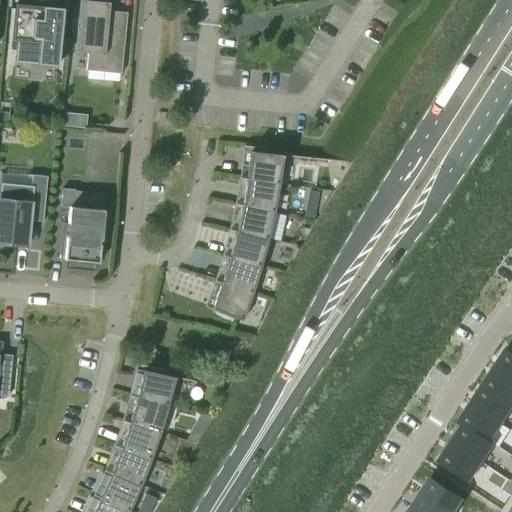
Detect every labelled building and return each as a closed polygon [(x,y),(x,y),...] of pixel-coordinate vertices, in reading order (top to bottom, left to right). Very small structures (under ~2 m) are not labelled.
[(109,2),(83,0),(82,0),(77,52),(87,53),(86,70),(120,73),(126,12),(125,12),(124,17),(107,15),(109,2)] [(34,5),(15,3),(11,41),(17,41),(15,61),(57,65),(58,57),(60,37),(62,8),(42,6),(42,11),(33,10),(34,5)] [(65,57),(66,37),(60,37),(58,57),(65,57)] [(281,170),(283,155),(269,154),(270,150),(251,147),(249,163),(247,179),(279,183),(281,170)] [(0,243),(28,247),(30,220),(42,221),(46,176),(27,174),(27,176),(31,176),(30,186),(0,183),(1,172),(0,171),(0,243)] [(244,192),(242,205),(274,211),(277,197),(279,183),(247,179),(244,192)] [(103,210),(73,207),(74,190),(62,189),(60,206),(69,207),(64,259),(67,260),(68,257),(95,259),(95,262),(98,263),(100,240),(105,240),(107,215),(103,215),(103,210)] [(318,192),(308,190),(306,200),(316,201),(318,192)] [(239,218),(236,231),(268,239),(271,225),(274,211),(242,205),(239,218)] [(310,206),(308,228),(318,229),(320,207),(310,206)] [(275,229),(273,256),(284,257),(287,230),(275,229)] [(233,244),(229,257),(261,266),(264,252),(268,239),(236,231),(233,244)] [(261,266),(229,257),(225,270),(221,283),(252,293),(256,280),(261,266)] [(266,281),(261,296),(274,301),(280,286),(266,281)] [(247,307),(252,293),(221,283),(216,296),(211,309),(242,321),(247,307)] [(511,352),(506,348),(494,367),(511,379),(511,352)] [(0,395),(7,396),(11,355),(0,353),(0,395)] [(171,391),(174,377),(161,374),(162,370),(143,365),(140,381),(136,397),(167,405),(171,391)] [(511,379),(494,367),(482,385),(511,404),(511,403),(511,379)] [(482,385),(470,404),(499,423),(511,404),(482,385)] [(128,422),(159,432),(163,419),(167,405),(136,397),(132,409),(128,422)] [(470,404),(458,422),(462,424),(488,440),(499,423),(470,404)] [(204,427),(211,417),(201,414),(196,422),(204,427)] [(119,448),(150,459),(155,445),(159,432),(128,422),(124,435),(119,448)] [(462,424),(451,442),(480,461),(492,443),(488,440),(462,424)] [(451,442),(438,461),(468,480),(480,461),(451,442)] [(150,459),(119,448),(114,460),(109,473),(140,485),(145,472),(150,459)] [(104,485),(98,497),(128,511),(134,498),(140,485),(109,473),(104,485)] [(430,477),(419,494),(446,511),(453,511),(462,498),(430,477)] [(511,482),(510,481),(503,491),(510,495),(511,492),(511,482)] [(446,511),(419,494),(408,510),(410,511),(446,511)] [(91,511),(127,511),(128,511),(98,497),(92,509),(91,511)]
